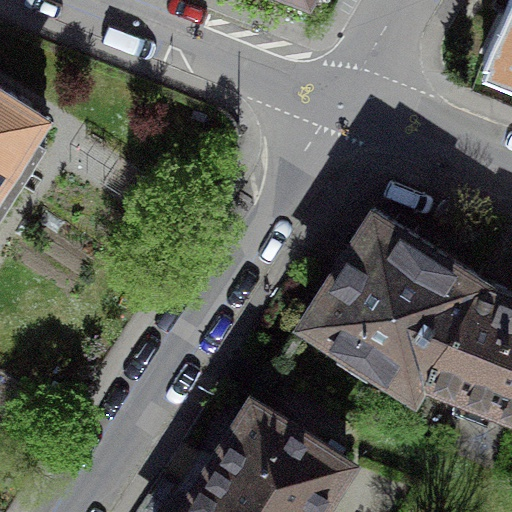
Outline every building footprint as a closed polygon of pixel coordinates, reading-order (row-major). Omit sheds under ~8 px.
[(511,0),(508,0),(484,58),(487,59),(487,58),(511,67),(511,0)] [(0,173),(40,111),(0,84),(0,173)] [(306,312),(309,314),(410,379),(479,273),(427,240),(375,206),(306,312)] [(422,366),(511,400),(511,290),(479,277),(481,275),(479,273),(410,379),(413,381),(422,366)] [(228,435),(203,474),(262,511),(314,511),(312,510),(347,456),(255,397),(253,396),(228,435)] [(262,511),(203,474),(177,511),(262,511)]
